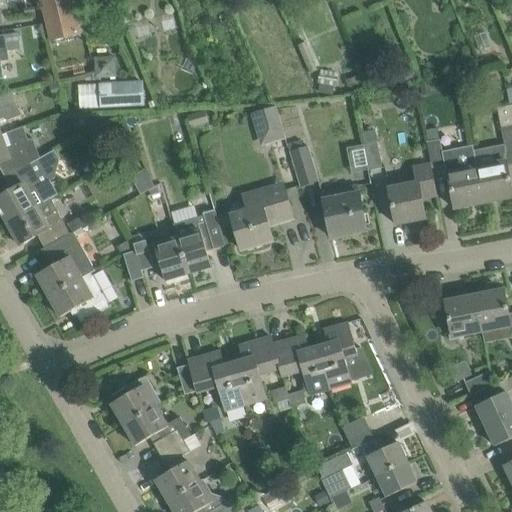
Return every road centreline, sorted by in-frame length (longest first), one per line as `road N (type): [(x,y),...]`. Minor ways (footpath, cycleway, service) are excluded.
road 1 (residential): [(49,372),(163,322),(363,274)]
road 2 (residential): [(475,511),(363,274)]
road 3 (residential): [(130,511),(49,372)]
road 4 (residential): [(363,274),(511,249)]
